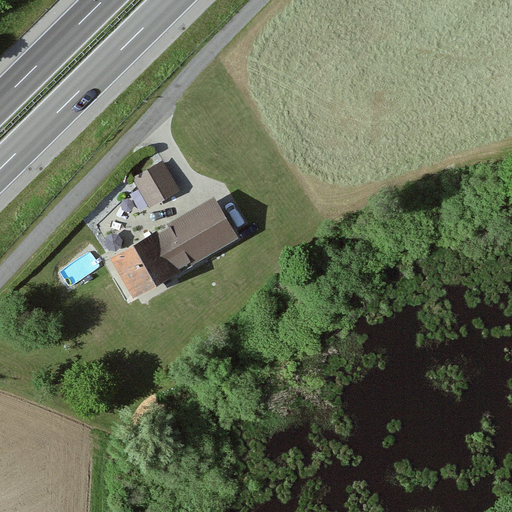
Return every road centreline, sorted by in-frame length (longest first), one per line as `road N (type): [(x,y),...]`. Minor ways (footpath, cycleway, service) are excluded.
road 1 (unclassified): [(261,0),(0,279)]
road 2 (motorway): [(0,169),(171,0)]
road 3 (motorway): [(102,0),(0,101)]
